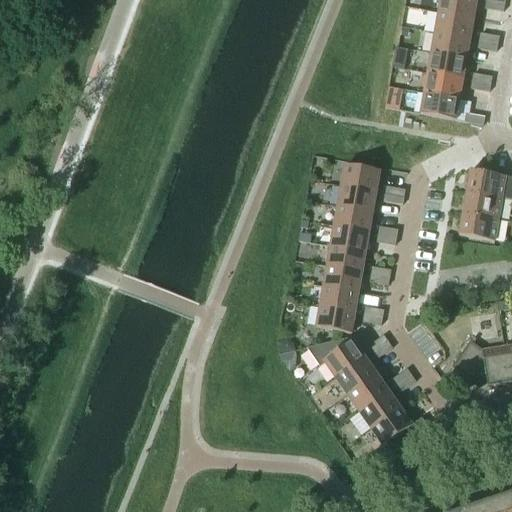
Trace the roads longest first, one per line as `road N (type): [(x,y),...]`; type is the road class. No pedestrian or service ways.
road 1 (residential): [(497,141),(421,176),(392,327),(445,412),(511,400)]
road 2 (tertiary): [(351,511),(511,444)]
